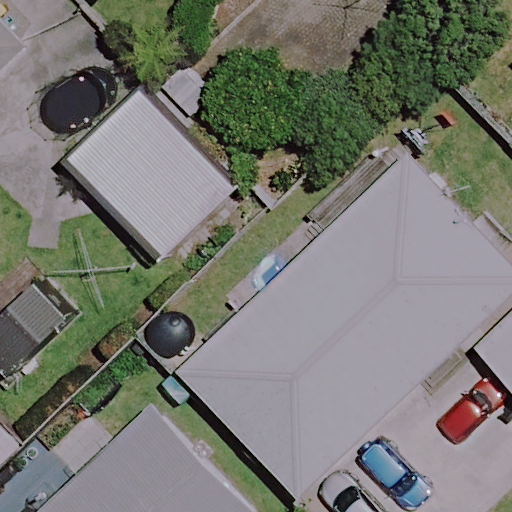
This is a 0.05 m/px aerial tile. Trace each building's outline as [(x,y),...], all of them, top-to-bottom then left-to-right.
[(0,91),(40,55),(0,11),(0,91)] [(245,191),(152,91),(79,160),(172,259),(245,191)] [(511,309),(511,253),(411,150),(189,367),(318,499),(511,309)] [(511,326),(489,348),(511,371),(511,326)] [(76,406),(33,358),(2,385),(0,387),(0,462),(7,469),(76,406)] [(268,511),(170,405),(53,511),(268,511)]
